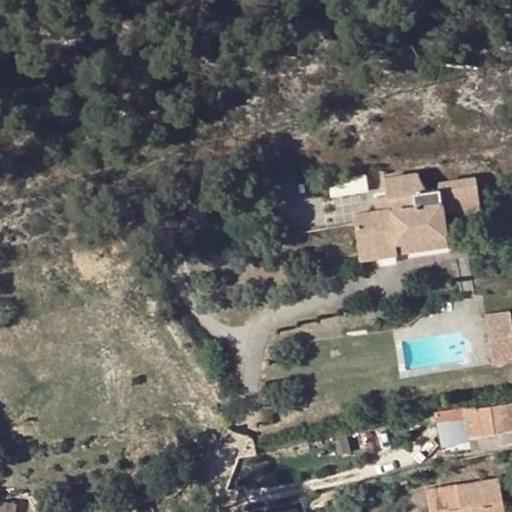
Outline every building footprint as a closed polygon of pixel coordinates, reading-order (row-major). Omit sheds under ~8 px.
[(365,174),(328,179),(331,197),(368,192),(365,174)] [(382,186),(383,202),(386,202),(387,215),(374,216),(366,218),(367,224),(350,226),(354,261),(369,260),(392,258),(392,263),(437,258),(437,261),(480,257),(479,249),(442,253),(439,218),(454,217),(477,214),(474,188),(435,191),(435,196),(425,197),(416,183),(382,186)] [(131,201),(113,211),(120,224),(138,215),(131,201)] [(386,202),(383,202),(374,203),(374,216),(387,215),(386,202)] [(478,221),(477,214),(454,217),(454,223),(478,221)] [(367,224),(366,218),(350,218),(350,226),(367,224)] [(101,240),(70,253),(78,271),(108,260),(101,240)] [(392,258),(369,260),(371,267),(392,263),(392,258)] [(484,313),(492,363),(511,359),(511,320),(510,309),(484,313)] [(511,416),(510,407),(465,414),(469,435),(511,428),(511,416)] [(460,409),(434,414),(436,425),(462,421),(460,409)] [(436,425),(441,448),(470,444),(469,435),(466,420),(462,421),(436,425)] [(426,490),(430,511),(437,511),(436,511),(504,511),(498,478),(426,490)] [(304,496),(306,505),(337,498),(334,489),(304,496)] [(30,511),(27,492),(0,497),(0,511),(30,511)]
